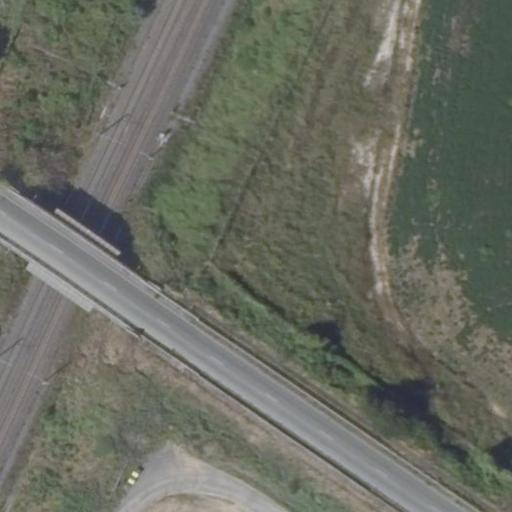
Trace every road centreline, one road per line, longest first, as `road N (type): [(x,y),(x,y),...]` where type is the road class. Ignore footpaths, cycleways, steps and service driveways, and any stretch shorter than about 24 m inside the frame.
road 1 (tertiary): [(436,511),(0,212)]
road 2 (unclassified): [(122,511),(127,500),(171,473),(217,480),(267,511)]
